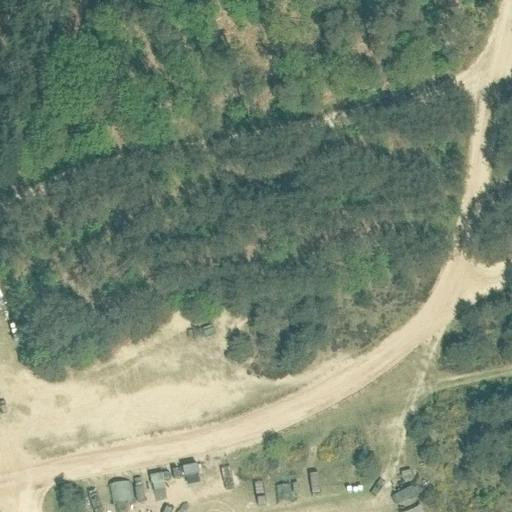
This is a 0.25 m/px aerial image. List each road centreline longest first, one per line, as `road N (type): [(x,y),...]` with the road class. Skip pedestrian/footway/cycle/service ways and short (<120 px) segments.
road 1 (track): [(0,216),(107,165),(393,108),(511,71)]
road 2 (track): [(0,484),(259,426),(376,364),(444,306)]
road 3 (track): [(511,30),(444,306),(511,273)]
